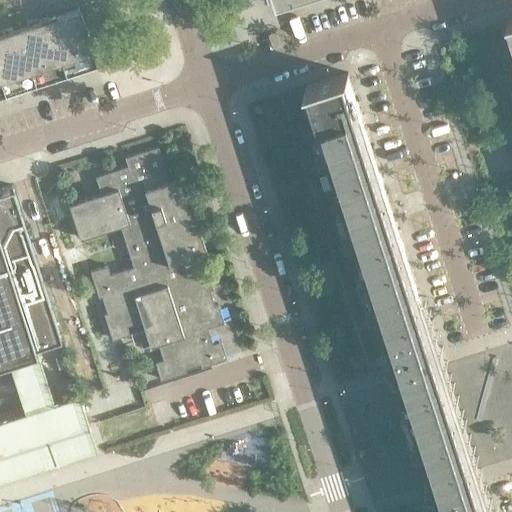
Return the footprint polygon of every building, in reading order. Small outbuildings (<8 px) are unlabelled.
[(97,65),(78,8),(47,18),(65,75),(97,65)] [(65,75),(47,18),(0,32),(0,80),(4,95),(65,75)] [(479,480),(456,406),(455,404),(441,360),(437,347),(436,347),(365,127),(348,74),(349,74),(348,72),(306,86),(307,87),(359,246),(395,360),(394,361),(395,364),(398,371),(400,378),(404,392),(420,441),(421,444),(436,491),(438,496),(439,500),(440,500),(444,511),(488,511),(480,487),(482,487),(479,480)] [(198,272),(193,256),(206,251),(195,218),(198,217),(190,190),(187,191),(182,174),(144,186),(142,179),(166,171),(158,145),(124,156),(127,164),(95,174),(100,191),(68,202),(79,236),(119,224),(132,265),(109,272),(107,264),(89,270),(98,296),(106,293),(111,309),(103,312),(111,338),(129,332),(126,324),(141,319),(149,344),(157,342),(162,358),(154,360),(160,378),(185,370),(183,362),(198,357),(200,365),(226,357),(220,339),(212,342),(207,326),(223,321),(217,303),(214,304),(209,288),(212,287),(206,269),(198,272)] [(0,354),(60,335),(11,184),(0,187),(0,354)] [(0,486),(99,456),(98,454),(80,396),(57,403),(38,345),(11,354),(23,391),(30,412),(0,421),(0,486)]
